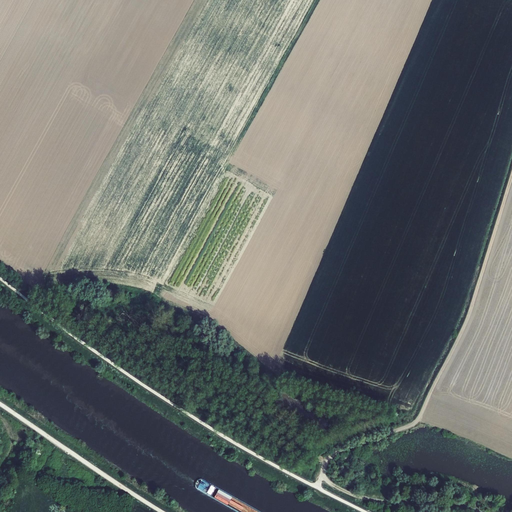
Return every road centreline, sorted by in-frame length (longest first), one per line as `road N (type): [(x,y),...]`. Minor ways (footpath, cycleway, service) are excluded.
road 1 (track): [(317,487),(331,455),(420,416),(461,332),(511,175)]
road 2 (track): [(473,511),(371,499),(321,475)]
